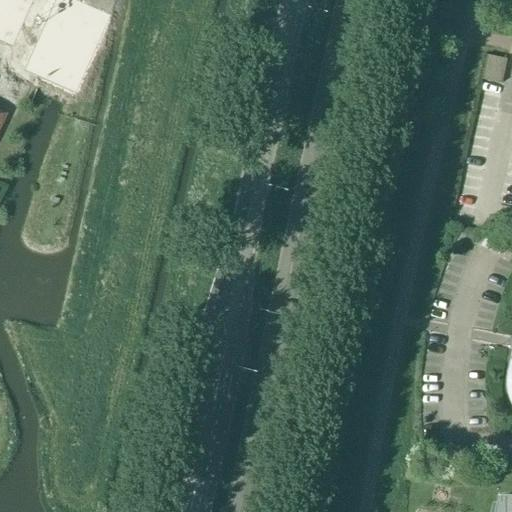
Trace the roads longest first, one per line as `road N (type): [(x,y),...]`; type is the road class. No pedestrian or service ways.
road 1 (secondary): [(295,0),(181,511)]
road 2 (secondary): [(238,511),(351,0)]
